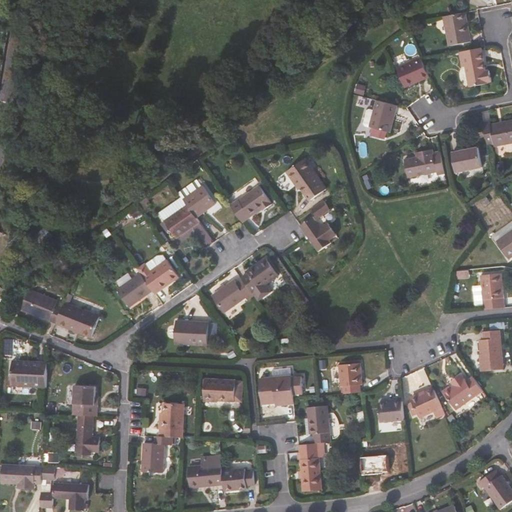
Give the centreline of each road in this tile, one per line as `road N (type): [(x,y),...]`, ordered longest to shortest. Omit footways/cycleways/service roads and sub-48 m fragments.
road 1 (residential): [(269,240),(104,359)]
road 2 (residential): [(104,359),(123,368),(119,511)]
road 3 (residential): [(495,439),(433,479),(353,504)]
road 4 (residential): [(511,313),(451,319),(443,340),(383,342)]
